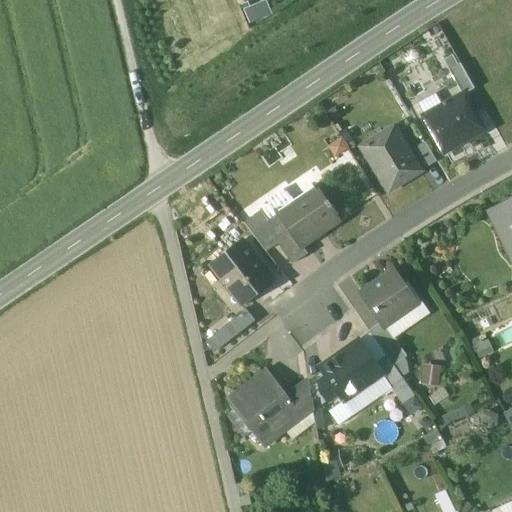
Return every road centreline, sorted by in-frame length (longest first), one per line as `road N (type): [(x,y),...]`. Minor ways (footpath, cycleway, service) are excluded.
road 1 (secondary): [(440,0),(0,295)]
road 2 (track): [(234,511),(114,0)]
road 3 (residential): [(511,162),(337,269),(319,315)]
